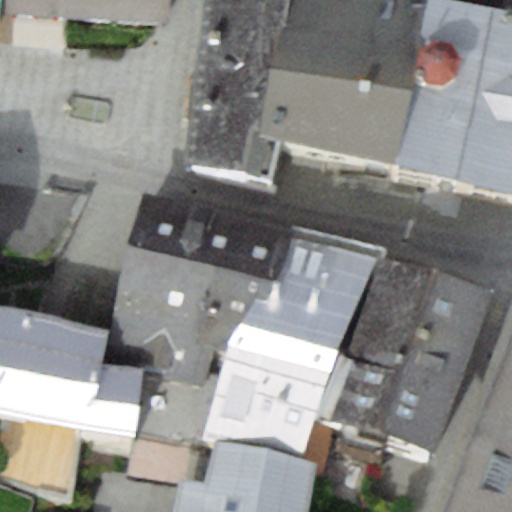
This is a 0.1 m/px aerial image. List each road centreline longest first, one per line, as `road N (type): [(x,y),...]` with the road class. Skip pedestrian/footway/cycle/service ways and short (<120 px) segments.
road 1 (residential): [(511,255),(387,240),(135,186)]
road 2 (residential): [(431,511),(511,275)]
road 3 (residential): [(179,0),(172,56),(135,186)]
road 4 (residential): [(135,186),(0,156)]
